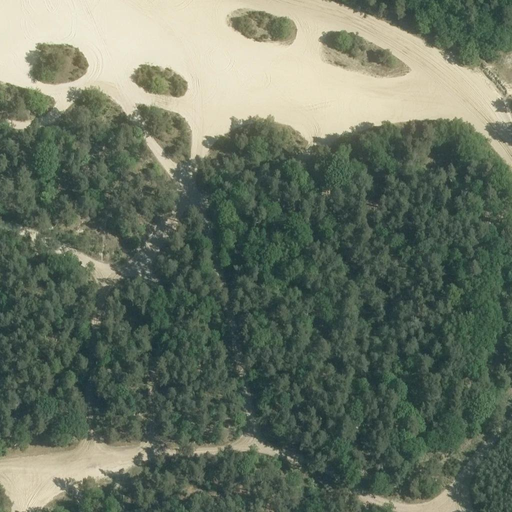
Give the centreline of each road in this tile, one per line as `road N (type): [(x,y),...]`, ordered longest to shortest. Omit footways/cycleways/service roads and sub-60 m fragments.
road 1 (track): [(0,223),(99,268),(136,270),(186,205),(301,158),(344,107),(460,88)]
road 2 (track): [(251,448),(230,318),(201,214),(119,91),(88,83),(47,120),(0,123)]
road 3 (track): [(0,467),(251,448),(305,460),(372,499),(424,511)]
road 4 (track): [(511,151),(482,109),(427,59),(374,30),(280,0)]
road 5 (track): [(119,91),(265,115),(344,107)]
road 6 (track): [(152,453),(150,385),(172,320),(161,290),(136,270)]
road 7 (track): [(89,462),(95,337),(108,270)]
road 8 (track): [(424,511),(511,420)]
